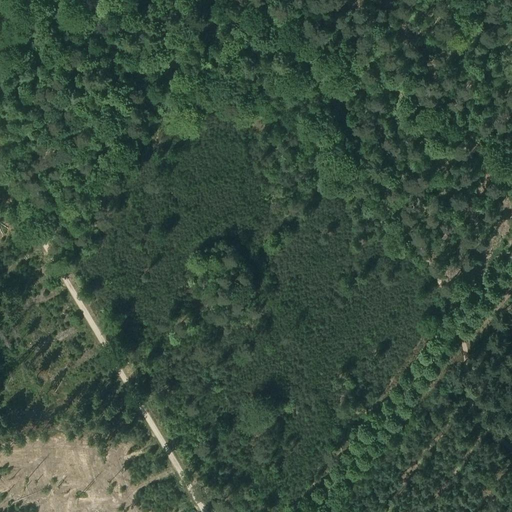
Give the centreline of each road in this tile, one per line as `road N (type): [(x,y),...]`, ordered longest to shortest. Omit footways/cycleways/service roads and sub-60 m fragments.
road 1 (track): [(258,0),(443,281),(465,346)]
road 2 (track): [(201,511),(0,176)]
road 3 (track): [(511,250),(307,511)]
road 4 (track): [(0,140),(16,124),(59,27),(111,0)]
